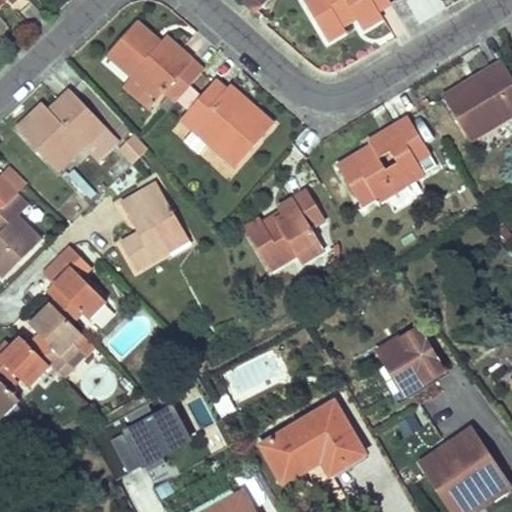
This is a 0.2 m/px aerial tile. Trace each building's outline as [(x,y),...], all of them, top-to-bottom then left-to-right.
[(244,0),(255,10),(263,0),(244,0)] [(304,0),(328,39),(344,30),(343,25),(356,17),(363,27),(380,16),(378,9),(390,3),(388,0),(304,0)] [(159,96),(165,89),(177,100),(203,69),(165,37),(160,43),(136,23),(109,54),(133,73),(159,96)] [(461,86),(445,96),(471,140),(511,114),(511,77),(502,62),(476,77),(480,83),(465,91),(461,86)] [(159,96),(133,73),(123,84),(149,108),(159,96)] [(476,77),(461,86),(465,91),(480,83),(476,77)] [(214,80),(182,117),(236,165),(272,123),(229,84),(225,88),(214,80)] [(35,123),(28,116),(15,128),(56,171),(84,146),(86,147),(103,131),(91,118),(95,114),(70,89),(49,109),(35,123)] [(35,123),(49,109),(42,102),(28,116),(35,123)] [(117,137),(95,114),(91,118),(103,131),(86,147),(97,157),(117,137)] [(370,145),(338,166),(362,206),(374,198),(377,202),(388,195),(413,179),(424,173),(416,160),(429,152),(407,117),(368,140),(370,145)] [(119,146),(133,161),(147,147),(141,141),(133,133),(119,146)] [(0,197),(6,203),(17,193),(0,175),(0,197)] [(413,179),(388,195),(395,206),(419,190),(413,179)] [(156,182),(120,203),(132,224),(136,221),(142,230),(137,233),(121,243),(135,268),(167,250),(165,245),(185,234),(156,182)] [(261,218),(245,227),(270,268),(297,253),(301,260),(323,247),(312,227),(325,219),(306,191),(277,208),(281,213),(264,223),(261,218)] [(0,209),(0,221),(3,225),(0,228),(0,272),(4,276),(40,238),(17,214),(27,203),(17,193),(6,203),(0,209)] [(277,208),(261,218),(264,223),(281,213),(277,208)] [(136,221),(132,224),(137,233),(142,230),(136,221)] [(185,234),(165,245),(167,250),(188,238),(185,234)] [(71,246),(44,273),(55,283),(63,292),(55,300),(52,302),(72,323),(83,313),(88,318),(107,301),(84,277),(93,268),(82,257),(71,246)] [(55,283),(47,291),(55,300),(63,292),(55,283)] [(52,366),(65,379),(97,347),(72,323),(52,302),(30,323),(40,333),(47,340),(36,350),(52,366)] [(403,389),(444,368),(421,323),(380,344),(403,389)] [(40,333),(29,343),(36,350),(47,340),(40,333)] [(0,355),(0,376),(8,384),(17,374),(30,387),(52,366),(36,350),(29,343),(21,335),(12,345),(0,356),(0,355)] [(6,340),(0,346),(0,355),(0,356),(12,345),(6,340)] [(0,411),(3,414),(20,397),(8,384),(0,376),(0,411)] [(333,400),(262,444),(284,482),(321,460),(329,473),(365,452),(333,400)] [(109,432),(126,472),(196,442),(179,402),(109,432)] [(470,431),(422,463),(454,511),(457,511),(472,503),(469,498),(501,476),(470,431)] [(365,452),(329,473),(332,477),(368,456),(365,452)] [(254,511),(233,474),(167,511),(254,511)] [(501,476),(469,498),(472,503),(474,506),(507,484),(501,476)]
